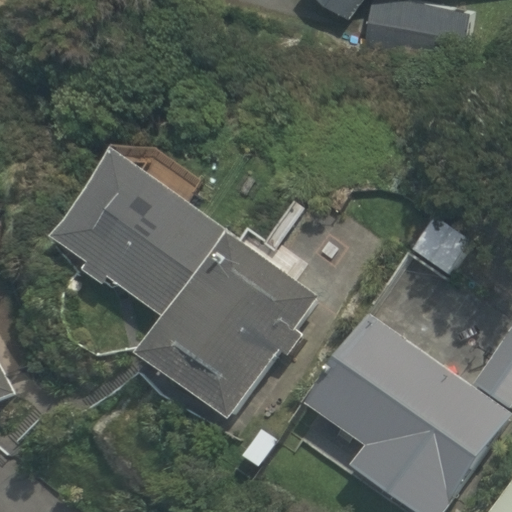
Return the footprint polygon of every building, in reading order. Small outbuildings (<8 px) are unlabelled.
[(350,0),(366,14),(379,0),(350,0)] [(331,305),(136,167),(73,256),(191,340),(168,372),(245,426),(331,305)] [(487,235),(445,213),(419,263),(462,285),(487,235)] [(511,477),(511,408),(393,326),(331,415),(387,454),(371,478),(420,511),(467,511),(487,484),(501,494),(511,477)] [(0,397),(25,385),(0,334),(0,397)]
